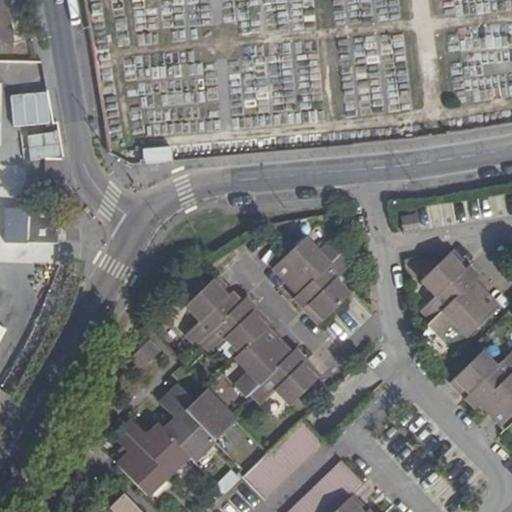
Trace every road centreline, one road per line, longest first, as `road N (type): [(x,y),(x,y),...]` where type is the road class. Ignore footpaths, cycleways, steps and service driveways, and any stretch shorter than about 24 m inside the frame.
road 1 (tertiary): [(0,476),(136,225)]
road 2 (tertiary): [(136,225),(185,193),(223,184),(375,169)]
road 3 (tertiary): [(54,0),(92,179),(136,225)]
road 4 (residential): [(395,308),(335,362),(237,259)]
road 5 (residential): [(493,511),(511,493),(407,386)]
road 6 (tertiary): [(375,169),(511,150)]
road 7 (residential): [(387,259),(511,241)]
